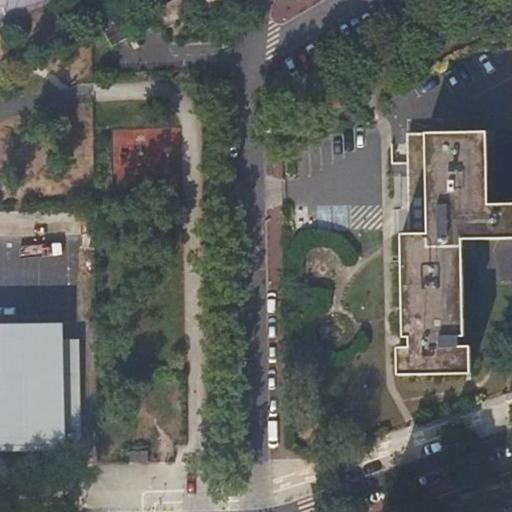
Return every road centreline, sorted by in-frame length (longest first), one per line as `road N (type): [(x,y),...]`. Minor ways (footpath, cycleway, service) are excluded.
road 1 (residential): [(255,511),(245,53)]
road 2 (unknown): [(250,196),(511,75)]
road 3 (residential): [(511,434),(285,511)]
